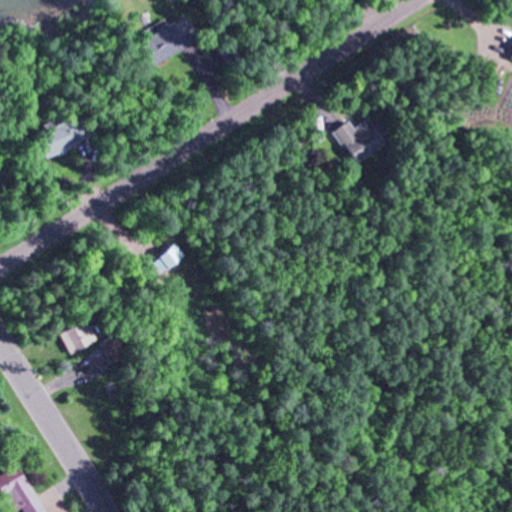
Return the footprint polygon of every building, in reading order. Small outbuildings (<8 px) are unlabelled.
[(147,34),(181,17),(194,42),(160,59),(147,34)] [(214,47),(230,37),(241,54),(226,64),(214,47)] [(34,129),(80,112),(89,136),(71,142),(72,146),(44,157),(34,129)] [(365,119),(381,139),(356,160),(331,129),(344,118),(353,129),(365,119)] [(56,334),(81,320),(92,342),(67,356),(56,334)] [(122,350),(106,359),(98,343),(114,335),(122,350)] [(9,511),(0,496),(0,471),(17,462),(44,510),(40,511),(23,511),(22,509),(16,511),(9,511)]
